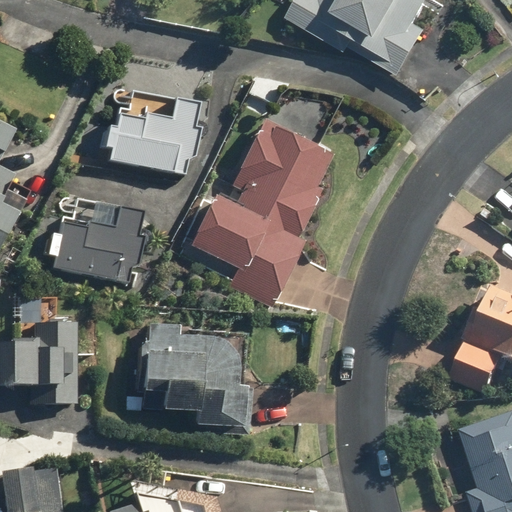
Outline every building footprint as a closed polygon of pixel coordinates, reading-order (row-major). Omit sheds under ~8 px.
[(296,0),(284,21),(344,57),(348,51),(397,80),(425,34),(413,27),(428,0),(296,0)] [(106,152),(104,165),(181,179),(184,163),(189,164),(195,133),(190,132),(195,105),(128,93),(127,98),(117,96),(111,128),(104,127),(99,151),(106,152)] [(293,137),(261,121),(228,188),(238,193),(232,206),(213,198),(211,202),(205,199),(176,258),(229,284),(227,289),(270,310),(302,245),(294,241),(318,192),(312,190),(328,158),(291,140),(293,137)] [(0,239),(17,207),(16,206),(21,197),(3,188),(8,178),(0,174),(0,159),(13,134),(0,126),(0,239)] [(51,259),(48,271),(131,288),(141,241),(133,239),(139,215),(73,201),(69,220),(59,218),(55,236),(48,235),(47,242),(44,241),(40,256),(51,259)] [(511,297),(482,284),(470,311),(473,313),(461,342),(463,343),(446,382),(484,398),(501,358),(511,362),(511,297)] [(4,346),(0,345),(0,389),(28,390),(29,409),(75,408),(73,325),(30,326),(30,343),(4,343),(4,346)] [(219,346),(203,341),(197,341),(173,339),(174,330),(143,328),(142,347),(135,347),(133,395),(138,396),(137,411),(156,412),(156,415),(191,416),(191,427),(199,428),(238,431),(241,390),(232,390),(233,372),(230,359),(219,346)] [(511,511),(511,414),(457,432),(475,490),(466,493),(471,511),(511,511)] [(25,472),(0,474),(0,511),(57,511),(52,471),(25,474),(25,472)] [(213,511),(209,499),(141,484),(128,497),(131,507),(114,511),(213,511)]
